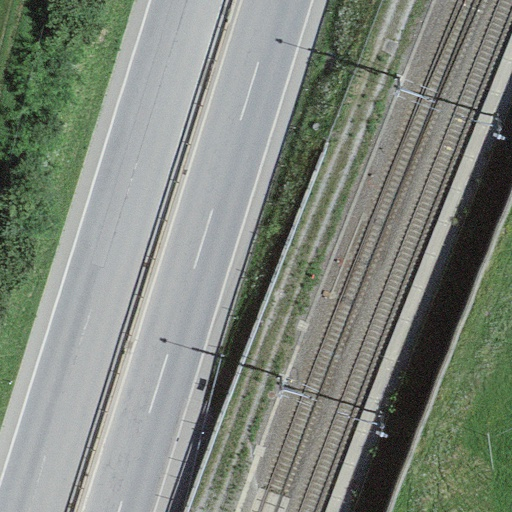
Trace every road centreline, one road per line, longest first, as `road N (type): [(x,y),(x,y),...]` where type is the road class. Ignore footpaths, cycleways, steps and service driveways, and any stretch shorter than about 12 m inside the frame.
road 1 (track): [(401,0),(207,511)]
road 2 (trunk): [(117,511),(274,0)]
road 3 (trunk): [(181,0),(25,511)]
road 4 (track): [(364,511),(511,135)]
